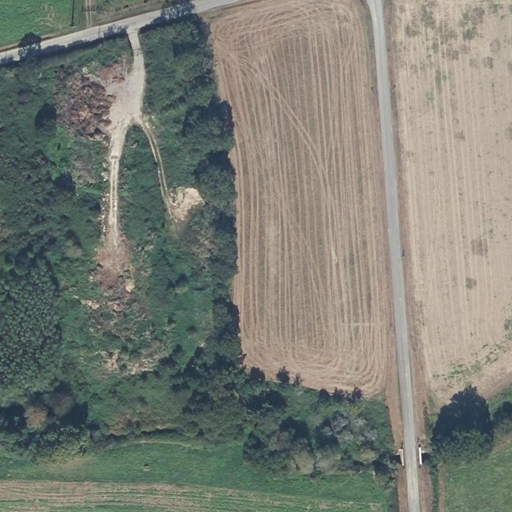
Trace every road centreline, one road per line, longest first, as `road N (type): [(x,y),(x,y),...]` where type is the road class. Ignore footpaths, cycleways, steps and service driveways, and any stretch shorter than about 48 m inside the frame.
road 1 (unclassified): [(415,511),(378,0)]
road 2 (tertiary): [(0,58),(215,0)]
